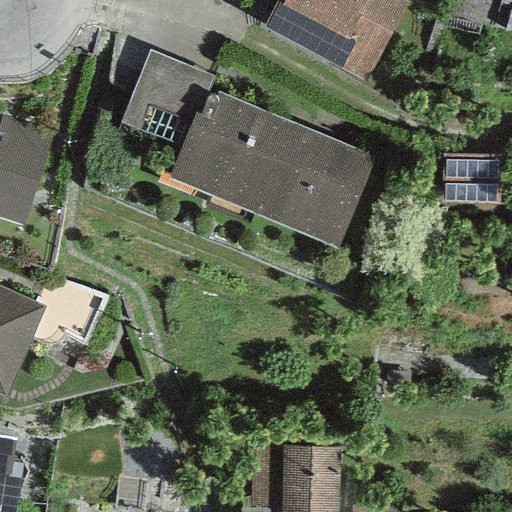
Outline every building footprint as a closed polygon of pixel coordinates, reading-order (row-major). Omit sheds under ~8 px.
[(283,0),(281,5),(275,2),(262,28),(365,82),(407,2),(402,0),(283,0)] [(214,78),(148,51),(119,123),(180,148),(194,114),(198,116),(209,89),(214,78)] [(180,148),(167,179),(338,249),(376,158),(209,89),(198,116),(194,114),(180,148)] [(0,216),(24,224),(54,130),(3,114),(0,122),(0,216)] [(45,305),(0,285),(0,395),(5,397),(45,305)] [(0,511),(14,511),(20,479),(11,477),(16,439),(0,436),(0,511)] [(341,511),(343,447),(250,445),(249,507),(282,508),(281,511),(341,511)]
